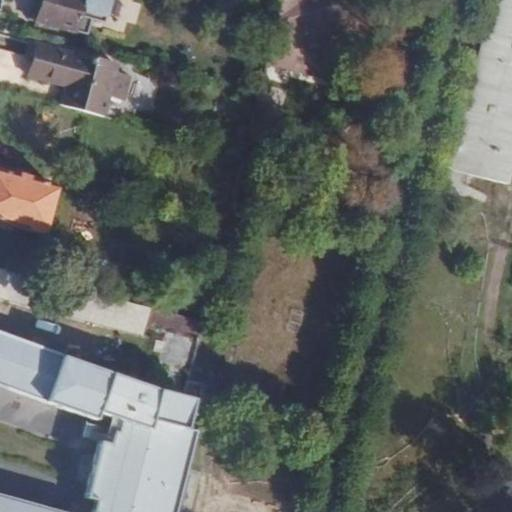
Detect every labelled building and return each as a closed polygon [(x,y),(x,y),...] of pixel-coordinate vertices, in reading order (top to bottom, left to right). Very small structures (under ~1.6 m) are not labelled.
[(78,0),(38,0),(33,21),(71,32),(78,0)] [(277,0),(261,66),(324,83),(344,1),(339,0),(277,0)] [(471,44),(441,163),(501,178),(511,134),(511,0),(483,0),(477,25),(470,23),(465,43),(471,44)] [(33,41),(25,75),(66,84),(62,102),(104,112),(108,96),(123,100),(131,66),(93,57),(94,55),(33,41)] [(242,140),(235,164),(245,166),(250,142),(242,140)] [(243,169),(234,167),(230,180),(240,182),(243,169)] [(48,187),(0,174),(0,224),(36,234),(48,187)] [(142,309),(0,270),(0,301),(135,337),(142,309)] [(157,511),(192,386),(178,382),(174,396),(0,335),(0,385),(80,414),(83,410),(106,418),(102,429),(97,428),(94,441),(86,440),(69,493),(77,496),(71,511),(73,511),(51,511),(0,496),(0,511),(157,511)]
